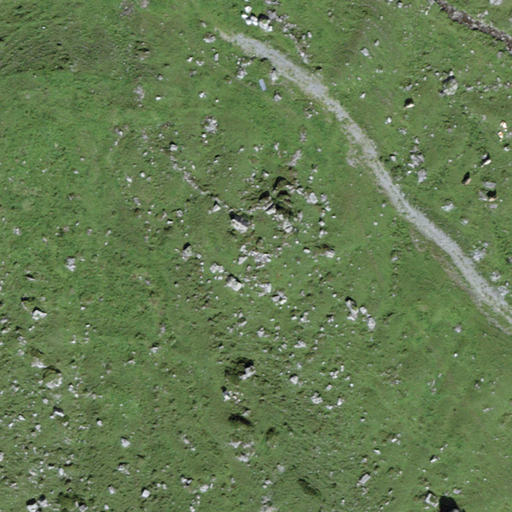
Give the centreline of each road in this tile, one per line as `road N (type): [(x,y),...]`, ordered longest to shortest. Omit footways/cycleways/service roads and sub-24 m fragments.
road 1 (track): [(511,316),(412,213),(370,146),(312,85)]
road 2 (track): [(312,85),(176,0)]
